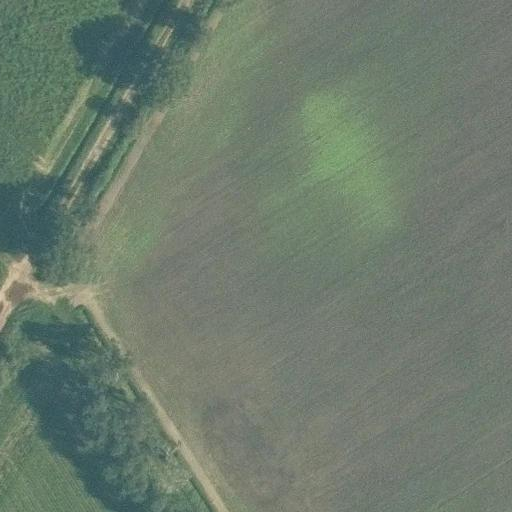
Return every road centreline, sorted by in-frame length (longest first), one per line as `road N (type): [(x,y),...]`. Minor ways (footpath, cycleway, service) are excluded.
road 1 (track): [(198,0),(31,275)]
road 2 (track): [(189,511),(57,303),(31,275)]
